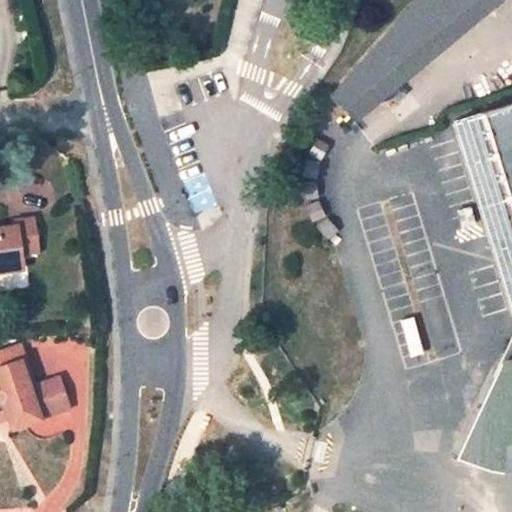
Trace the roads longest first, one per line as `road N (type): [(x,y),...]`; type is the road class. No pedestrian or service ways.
road 1 (unclassified): [(240,219),(252,74),(279,0)]
road 2 (tertiary): [(98,87),(127,298)]
road 3 (tertiary): [(170,273),(98,87)]
road 4 (unclassified): [(177,370),(200,358),(228,318),(240,219)]
road 5 (tertiary): [(137,511),(177,370)]
road 6 (tertiary): [(130,371),(126,511)]
